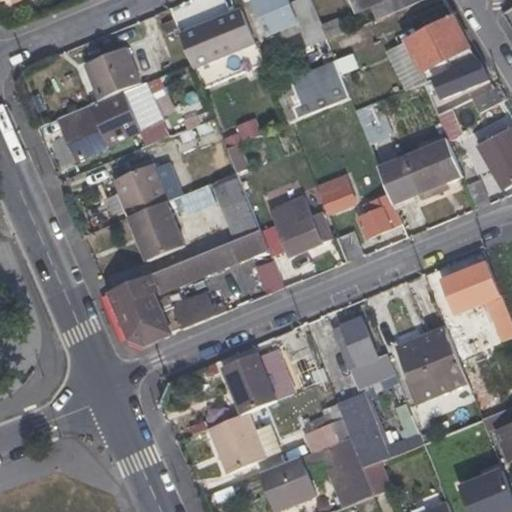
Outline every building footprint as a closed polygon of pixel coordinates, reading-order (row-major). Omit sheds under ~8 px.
[(265,0),(256,4),(269,36),(272,35),(299,25),(302,34),(308,32),(307,27),(319,23),(310,0),(302,0),(292,5),(290,0),(265,0)] [(350,0),(356,14),(390,1),(389,0),(350,0)] [(389,0),(390,1),(395,13),(427,0),(389,0)] [(180,31),(172,10),(157,15),(165,36),(180,31)] [(182,35),(193,64),(196,70),(258,45),(243,11),(182,35)] [(483,60),(457,17),(407,44),(427,82),(434,79),(481,61),(483,60)] [(346,32),(341,19),(322,27),(327,40),(339,36),(346,32)] [(299,25),(272,35),(291,83),(337,64),(333,55),(327,40),(322,27),(319,23),(307,27),(308,32),(302,34),(299,25)] [(333,55),(345,50),(339,36),(327,40),(333,55)] [(424,84),(427,82),(407,44),(390,53),(408,90),(424,84)] [(127,50),(87,67),(101,102),(124,93),(142,86),(127,50)] [(473,85),(491,78),(481,61),(434,79),(444,102),(475,90),(473,85)] [(291,83),(275,88),(291,125),(352,100),(337,64),(291,83)] [(146,84),(142,86),(124,93),(141,134),(163,125),(146,84)] [(407,93),(415,112),(434,105),(426,86),(407,93)] [(473,100),(481,115),(509,101),(499,87),(473,100)] [(124,93),(101,102),(60,119),(77,159),(141,134),(124,93)] [(370,141),(392,133),(382,105),(359,113),(370,141)] [(450,111),(439,117),(449,140),(449,141),(461,136),(450,111)] [(237,176),(217,119),(173,137),(196,193),(237,176)] [(511,134),(506,125),(493,131),(491,128),(471,139),(476,147),(480,145),(506,190),(511,186),(511,134)] [(449,141),(449,140),(380,168),(391,194),(395,206),(420,196),(422,201),(443,193),(441,188),(465,178),(449,141)] [(154,166),(115,182),(120,195),(127,212),(130,220),(169,204),(154,166)] [(490,205),(481,181),(468,186),(476,211),(490,205)] [(351,186),(323,196),(330,215),(358,205),(351,186)] [(247,193),(236,198),(251,235),(262,231),(247,193)] [(360,219),(367,240),(404,225),(398,211),(395,206),(391,194),(364,206),(367,216),(360,219)] [(116,217),(127,212),(120,195),(109,199),(116,217)] [(420,196),(395,206),(398,211),(422,201),(420,196)] [(306,200),(271,213),(290,261),(338,242),(337,240),(328,216),(314,221),(306,200)] [(186,247),(169,204),(130,220),(147,263),(186,247)] [(251,235),(111,294),(130,340),(146,348),(224,316),(220,307),(215,309),(208,295),(166,313),(158,295),(270,249),(262,231),(251,235)] [(338,242),(348,264),(365,257),(356,233),(337,240),(338,242)] [(276,262),(258,269),(269,297),(286,290),(276,262)] [(508,340),(511,337),(511,319),(490,265),(443,286),(456,315),(487,304),(494,324),(500,322),(508,340)] [(342,341),(359,384),(391,372),(379,343),(372,345),(363,322),(346,328),(350,338),(342,341)] [(403,351),(424,400),(469,382),(463,367),(449,332),(403,351)] [(262,354),(225,369),(243,416),(252,413),(298,395),(280,352),(264,359),(262,354)] [(463,367),(469,382),(478,404),(495,397),(486,377),(494,373),(487,357),(463,367)] [(387,460),(362,396),(339,404),(354,438),(366,469),(387,460)] [(511,409),(485,421),(491,434),(491,435),(499,432),(511,426),(511,409)] [(252,413),(243,416),(209,431),(228,476),(284,453),(272,426),(258,431),(252,413)] [(439,440),(444,453),(491,434),(485,421),(439,440)] [(400,447),(402,455),(426,445),(417,425),(401,431),(407,445),(400,447)] [(333,426),(306,437),(313,454),(340,443),(333,426)] [(511,426),(499,432),(511,462),(511,426)] [(343,509),(371,498),(378,497),(367,474),(366,469),(354,438),(340,443),(313,454),(307,457),(312,470),(325,465),(343,509)] [(280,511),(316,497),(302,459),(263,475),(279,511),(280,511)] [(382,469),(367,474),(378,497),(392,492),(382,469)] [(511,511),(511,486),(506,472),(463,489),(472,511),(511,511)]
